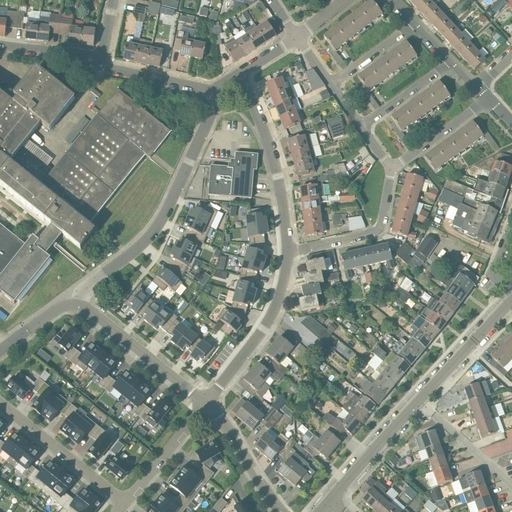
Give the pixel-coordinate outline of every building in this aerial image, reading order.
[(177,9),(178,2),(168,0),(162,0),(161,5),(177,9)] [(234,0),(231,15),(259,0),(234,0)] [(417,9),(426,0),(408,0),(417,9)] [(425,18),(435,8),(427,0),(426,0),(417,9),(425,18)] [(348,19),(359,33),(383,15),(372,1),(348,19)] [(157,16),(160,6),(150,3),(147,14),(157,16)] [(262,13),(266,10),(261,3),(257,5),(262,13)] [(143,24),(146,8),(135,6),(133,14),(139,15),(137,23),(143,24)] [(433,27),(444,17),(435,8),(425,18),(433,27)] [(247,23),(252,19),(246,11),(241,15),(247,23)] [(0,37),(5,38),(6,28),(16,29),(17,13),(8,12),(7,15),(0,14),(0,37)] [(31,12),(28,19),(25,40),(37,41),(39,20),(39,18),(40,12),(31,12)] [(217,21),(219,13),(212,12),(211,14),(210,13),(209,19),(217,21)] [(17,13),(16,29),(23,30),(25,14),(17,13)] [(60,34),(61,22),(62,16),(51,15),(50,19),(39,18),(39,20),(37,41),(49,42),(50,35),(50,33),(60,34)] [(479,20),(483,24),(487,21),(483,16),(479,20)] [(441,36),(452,26),(444,17),(433,27),(441,36)] [(359,33),(348,19),(324,38),(330,46),(335,52),(359,33)] [(61,22),(60,34),(70,35),(69,45),(81,46),(83,32),(75,31),(76,29),(71,28),(71,23),(61,22)] [(230,33),(234,30),(229,22),(225,25),(230,33)] [(258,30),(266,43),(277,37),(268,23),(258,30)] [(249,38),(256,50),(266,43),(258,30),(254,24),(243,31),(248,39),(249,38)] [(450,45),(460,35),(452,26),(441,36),(450,45)] [(83,32),(81,46),(94,47),(95,31),(90,30),(90,33),(83,32)] [(237,43),(245,57),(256,50),(249,38),(248,39),(243,31),(233,38),(234,39),(237,43)] [(191,57),(194,43),(196,37),(184,35),(178,33),(174,50),(181,51),(180,55),(191,57)] [(458,53),(469,43),(460,35),(450,45),(458,53)] [(505,41),(501,36),(496,40),(501,45),(505,41)] [(136,63),(140,40),(133,38),(132,46),(127,45),(123,60),(136,63)] [(245,57),(237,43),(234,39),(227,43),(229,46),(225,48),(226,50),(235,63),(245,57)] [(152,43),(140,40),(136,63),(147,65),(150,52),(152,43)] [(194,43),(191,57),(203,60),(206,46),(194,43)] [(382,60),(392,75),(417,57),(407,43),(382,60)] [(466,62),(477,52),(469,43),(458,53),(466,62)] [(346,67),(335,52),(330,46),(326,49),(342,70),(346,67)] [(150,52),(147,65),(160,68),(163,52),(158,51),(158,53),(150,52)] [(486,61),(477,52),(466,62),(475,71),(486,61)] [(392,75),(382,60),(358,78),(364,87),(368,92),(392,75)] [(303,69),(300,62),(295,65),(298,71),(303,69)] [(33,237),(26,246),(0,224),(0,292),(2,294),(2,295),(14,305),(17,301),(19,302),(50,265),(48,263),(51,259),(46,256),(63,235),(81,250),(95,232),(88,227),(145,156),(150,159),(171,133),(118,91),(101,113),(94,108),(91,111),(98,116),(46,181),(40,176),(48,167),(23,147),(41,124),(50,131),(64,113),(75,101),(65,93),(37,70),(14,98),(17,100),(14,105),(0,93),(0,127),(0,184),(51,226),(44,235),(42,233),(40,236),(42,238),(39,242),(33,237)] [(313,92),(325,87),(313,70),(305,73),(313,92)] [(266,85),(271,97),(286,91),(281,79),(266,85)] [(415,101),(425,115),(450,97),(440,83),(415,101)] [(293,87),(286,91),(271,97),(276,108),(291,102),(298,98),(293,87)] [(368,92),(364,87),(360,90),(375,111),(379,108),(368,92)] [(101,96),(93,89),(91,93),(99,99),(101,96)] [(327,91),(319,94),(323,102),(330,98),(327,91)] [(425,115),(415,101),(391,118),(398,127),(402,132),(425,115)] [(291,102),(276,108),(280,119),(295,113),(291,102)] [(295,113),(280,119),(285,130),(300,124),(295,113)] [(332,140),(344,136),(342,130),(343,130),(343,128),(341,123),(328,127),(332,140)] [(449,140),(459,155),(483,137),(480,132),(473,123),(449,140)] [(402,132),(398,127),(394,130),(409,151),(413,148),(402,132)] [(480,132),(483,137),(495,153),(499,150),(484,129),(480,132)] [(289,141),(292,154),(313,148),(310,135),(303,138),(299,139),(298,135),(287,137),(289,141)] [(459,155),(449,140),(424,158),(434,172),(459,155)] [(313,148),(292,154),(295,165),(311,161),(316,159),(313,148)] [(235,165),(229,164),(228,168),(211,167),(209,196),(251,199),(254,171),(257,171),(258,156),(236,154),(235,165)] [(511,158),(503,155),(478,166),(477,169),(492,174),(509,179),(511,170),(511,158)] [(311,161),(295,165),(298,177),(314,173),(311,161)] [(327,177),(341,174),(347,173),(344,164),(333,167),(334,170),(326,172),(327,177)] [(300,188),(302,200),(324,198),(323,183),(337,181),(336,179),(348,177),(347,173),(327,177),(311,180),(311,187),(300,188)] [(509,179),(492,174),(488,184),(505,191),(507,186),(509,186),(511,181),(509,180),(509,179)] [(408,176),(404,188),(420,192),(423,180),(408,176)] [(429,194),(436,197),(439,192),(429,180),(426,183),(431,189),(429,194)] [(507,192),(505,191),(488,184),(475,180),(471,191),(446,180),(443,190),(463,198),(500,214),(507,192)] [(420,192),(404,188),(401,199),(417,203),(420,192)] [(355,199),(354,194),(329,197),(330,202),(355,199)] [(434,203),(436,197),(429,194),(427,199),(434,203)] [(319,204),(327,203),(326,197),(324,198),(302,200),(303,213),(319,211),(319,204)] [(500,214),(463,198),(460,205),(470,209),(465,220),(492,233),(495,227),(492,226),(495,220),(497,221),(500,214)] [(417,203),(401,199),(398,211),(414,215),(417,203)] [(188,218),(211,228),(218,212),(199,204),(195,212),(191,211),(188,218)] [(261,215),(251,216),(250,210),(245,211),(247,228),(267,226),(266,218),(262,218),(261,215)] [(319,211),(303,213),(305,225),(321,223),(319,211)] [(414,215),(398,211),(395,222),(410,226),(414,215)] [(419,216),(426,220),(429,214),(421,211),(419,216)] [(424,225),(426,220),(419,216),(417,221),(424,225)] [(492,233),(465,220),(457,217),(452,226),(469,233),(468,236),(485,243),(488,244),(493,233),(492,233)] [(199,242),(203,244),(211,228),(188,218),(185,225),(189,227),(187,230),(196,234),(194,239),(199,242)] [(350,233),(366,229),(362,218),(347,221),(350,233)] [(410,226),(395,222),(392,234),(415,241),(417,235),(408,233),(410,226)] [(321,223),(305,225),(307,237),(323,235),(321,223)] [(268,234),(267,226),(247,228),(249,244),(255,245),(265,246),(264,237),(264,234),(268,234)] [(194,239),(185,235),(182,240),(181,244),(177,242),(174,249),(192,257),(199,242),(194,239)] [(416,251),(427,259),(438,244),(427,236),(416,251)] [(407,265),(415,253),(405,243),(395,254),(407,265)] [(266,257),(262,256),(263,253),(253,250),(255,245),(249,244),(245,260),(264,265),(266,257)] [(376,248),(380,263),(386,262),(388,270),(394,269),(388,245),(376,248)] [(365,251),(368,266),(380,263),(376,248),(365,251)] [(179,272),(184,275),(187,267),(192,269),(196,259),(192,257),(174,249),(170,256),(174,258),(173,261),(182,265),(179,272)] [(353,253),(357,269),(368,266),(365,251),(353,253)] [(357,269),(353,253),(341,256),(346,280),(352,279),(350,270),(357,269)] [(306,264),(308,276),(322,273),(326,272),(323,260),(322,254),(307,257),(308,264),(306,264)] [(417,272),(424,264),(414,256),(409,266),(417,272)] [(247,272),(257,275),(258,272),(262,273),(264,265),(245,260),(240,276),(245,278),(247,272)] [(479,280),(461,266),(456,273),(474,286),(479,280)] [(179,272),(175,278),(167,271),(165,274),(161,271),(157,277),(168,286),(176,293),(183,284),(179,281),(184,275),(179,272)] [(212,278),(221,280),(223,273),(216,272),(212,278)] [(322,273),(308,276),(304,277),(306,288),(319,285),(325,284),(322,273)] [(452,279),(447,275),(444,278),(468,295),(470,291),(471,291),(473,288),(474,286),(456,273),(452,279)] [(328,282),(339,280),(338,274),(327,276),(328,282)] [(244,283),(245,278),(240,276),(235,293),(254,298),(257,290),(253,289),(253,286),(244,283)] [(163,292),(168,286),(157,277),(152,283),(163,292)] [(207,282),(201,277),(197,282),(203,287),(207,282)] [(468,295),(444,278),(441,283),(447,288),(444,292),(447,294),(461,304),(462,304),(464,301),(464,300),(468,295)] [(334,293),(342,291),(340,283),(332,285),(334,293)] [(319,285),(306,288),(301,289),(304,300),(317,297),(322,296),(319,285)] [(146,304),(149,299),(151,297),(139,288),(128,302),(133,306),(130,310),(137,315),(138,313),(146,304)] [(404,304),(410,297),(399,288),(395,297),(404,304)] [(238,305),(247,308),(248,305),(252,306),(254,298),(235,293),(231,308),(236,311),(238,305)] [(461,304),(447,294),(441,302),(439,300),(440,299),(436,296),(434,300),(453,314),(457,309),(458,309),(459,307),(459,306),(461,304)] [(317,297),(304,300),(299,301),(302,313),(319,309),(317,297)] [(145,318),(144,320),(150,325),(162,310),(149,299),(146,304),(150,307),(144,315),(146,317),(145,318)] [(453,314),(434,300),(427,309),(446,324),(447,322),(448,322),(450,320),(450,319),(453,314)] [(156,330),(159,327),(161,329),(168,321),(172,325),(176,321),(178,318),(164,308),(162,310),(150,325),(156,330)] [(240,322),(232,315),(236,311),(231,308),(228,312),(224,309),(217,318),(225,324),(233,331),(236,334),(241,327),(238,324),(240,322)] [(446,324),(427,309),(422,316),(428,321),(427,323),(439,333),(446,324)] [(305,328),(313,319),(309,315),(301,324),(305,328)] [(327,319),(322,315),(317,321),(322,324),(327,319)] [(318,322),(313,319),(305,328),(310,332),(318,322)] [(219,320),(215,325),(220,329),(224,324),(219,320)] [(173,339),(171,342),(177,347),(189,331),(176,321),(172,325),(166,333),(173,339)] [(315,336),(323,326),(318,322),(310,332),(315,336)] [(439,333),(427,323),(422,330),(419,328),(421,326),(416,322),(413,327),(432,342),(439,333)] [(337,327),(332,323),(327,330),(332,334),(337,327)] [(351,326),(348,330),(353,335),(358,329),(352,325),(351,326)] [(319,340),(327,330),(323,326),(315,336),(319,340)] [(432,342),(413,327),(410,329),(413,331),(408,337),(413,340),(425,351),(432,342)] [(186,349),(192,354),(193,354),(203,342),(198,338),(201,335),(192,328),(189,331),(177,347),(183,352),(186,349)] [(68,353),(64,357),(70,362),(78,352),(72,348),(81,337),(72,329),(65,338),(60,334),(55,341),(59,344),(59,345),(68,353)] [(327,330),(319,340),(324,344),(332,334),(327,330)] [(280,337),(273,346),(286,357),(294,349),(293,348),(297,344),(292,340),(288,344),(280,337)] [(326,344),(332,348),(338,341),(332,337),(326,344)] [(425,351),(413,340),(407,347),(404,345),(406,343),(401,339),(399,342),(418,359),(425,351)] [(192,354),(190,357),(196,363),(199,359),(204,363),(215,349),(204,340),(203,342),(193,354),(192,354)] [(511,341),(510,340),(502,349),(511,357),(511,341)] [(418,359),(399,342),(392,350),(393,352),(411,367),(418,359)] [(87,368),(100,351),(92,345),(83,356),(78,352),(70,362),(83,373),(87,368)] [(319,350),(328,358),(332,353),(323,345),(319,350)] [(286,357),(273,346),(266,355),(274,361),(270,366),(283,377),(287,371),(280,365),(286,357)] [(511,359),(511,357),(502,349),(492,359),(499,365),(495,369),(504,377),(508,373),(504,369),(511,359)] [(51,359),(41,350),(35,357),(46,365),(51,359)] [(328,358),(319,350),(315,355),(324,363),(328,358)] [(95,374),(108,358),(100,351),(87,368),(95,374)] [(391,353),(383,362),(402,378),(410,368),(391,353)] [(107,376),(116,365),(108,358),(95,374),(103,380),(99,385),(104,390),(112,380),(107,376)] [(402,378),(383,362),(375,371),(378,374),(381,377),(394,387),(402,378)] [(320,368),(324,372),(328,367),(324,363),(320,368)] [(283,377),(270,366),(266,371),(258,364),(251,372),(264,384),(270,376),(277,382),(279,382),(283,377)] [(264,384),(251,372),(244,381),(252,388),(248,392),(253,397),(256,394),(261,398),(269,388),(264,384)] [(122,396),(135,379),(134,379),(126,373),(117,384),(112,380),(104,390),(110,394),(114,389),(122,396)] [(14,378),(7,388),(23,401),(30,391),(22,384),(26,380),(19,374),(15,379),(14,378)] [(394,387),(381,377),(377,382),(369,376),(366,380),(367,381),(386,397),(394,387)] [(39,379),(31,389),(37,394),(44,384),(39,379)] [(130,402),(143,386),(135,379),(122,396),(130,402)] [(386,397),(367,381),(360,390),(366,396),(378,406),(386,397)] [(42,398),(32,409),(41,416),(58,395),(44,384),(37,394),(42,398)] [(464,390),(469,404),(483,399),(478,385),(464,390)] [(142,404),(151,393),(143,386),(130,402),(137,408),(133,413),(139,418),(147,408),(142,404)] [(251,396),(246,391),(242,395),(247,399),(251,396)] [(351,393),(346,398),(369,417),(374,412),(376,410),(375,410),(377,408),(365,398),(362,395),(358,399),(351,393)] [(58,395),(41,416),(42,416),(50,423),(59,412),(64,416),(72,406),(58,395)] [(369,417),(346,398),(344,399),(348,403),(342,409),(343,410),(362,426),(364,424),(366,422),(365,422),(369,417)] [(483,399),(469,404),(473,415),(487,410),(483,399)] [(236,417),(244,424),(256,410),(247,403),(242,400),(232,412),(236,416),(236,417)] [(164,417),(170,409),(161,401),(152,412),(147,408),(139,418),(154,430),(158,424),(163,428),(168,421),(164,417)] [(311,410),(316,404),(312,401),(307,407),(311,410)] [(69,420),(60,431),(69,438),(83,421),(74,415),(78,411),(72,406),(64,416),(69,420)] [(495,407),(487,410),(473,415),(478,426),(492,421),(499,419),(495,407)] [(256,410),(244,424),(253,431),(260,423),(264,427),(277,412),(272,408),(264,418),(256,410)] [(362,426),(343,410),(330,426),(336,432),(341,435),(345,431),(353,437),(359,430),(361,428),(360,428),(362,426)] [(281,416),(277,412),(264,427),(269,431),(273,426),(281,416)] [(83,421),(69,438),(78,445),(87,434),(92,438),(100,428),(86,417),(83,421)] [(492,421),(478,426),(482,439),(496,434),(492,421)] [(336,432),(330,426),(327,423),(323,428),(327,432),(320,440),(333,452),(341,443),(332,436),(336,432)] [(137,433),(145,438),(149,433),(141,427),(137,433)] [(97,442),(88,454),(98,461),(115,440),(100,428),(92,438),(97,442)] [(426,451),(440,446),(435,432),(415,439),(420,453),(426,451)] [(263,455),(274,442),(266,434),(254,448),(263,455)] [(274,442),(263,455),(272,462),(278,454),(283,458),(291,448),(296,443),(291,439),(289,441),(281,434),(274,442)] [(1,442),(0,442),(0,454),(3,451),(10,457),(23,441),(15,435),(6,446),(1,442)] [(333,452),(320,440),(315,436),(303,449),(314,458),(318,453),(326,460),(333,452)] [(10,457),(6,462),(15,469),(19,464),(32,448),(23,441),(10,457)] [(124,447),(118,442),(110,452),(116,457),(124,447)] [(214,444),(196,454),(202,464),(211,459),(214,464),(222,460),(219,455),(220,454),(214,444)] [(440,446),(426,451),(430,462),(444,457),(440,446)] [(15,469),(22,475),(28,480),(36,470),(30,466),(39,455),(32,448),(19,464),(15,469)] [(296,452),(291,448),(283,458),(288,462),(278,473),(287,480),(302,462),(303,462),(294,455),(296,452)] [(444,457),(430,462),(434,473),(448,468),(444,457)] [(113,458),(106,468),(122,481),(129,471),(128,471),(132,466),(126,460),(122,465),(113,458)] [(394,466),(398,462),(393,458),(389,462),(394,466)] [(399,468),(406,466),(404,460),(397,463),(399,468)] [(302,462),(287,480),(295,488),(302,479),(307,483),(315,474),(310,469),(310,466),(304,462),(303,463),(302,462)] [(36,470),(28,480),(33,484),(34,484),(41,490),(58,469),(50,463),(41,474),(36,470)] [(200,472),(210,480),(214,475),(204,467),(200,472)] [(448,468),(434,473),(438,487),(452,482),(448,468)] [(58,469),(41,490),(50,497),(66,476),(58,469)] [(210,480),(200,472),(195,478),(184,469),(177,477),(194,491),(201,483),(205,486),(210,480)] [(470,488),(471,491),(485,486),(480,472),(458,480),(462,491),(470,488)] [(66,476),(50,497),(57,503),(62,508),(70,498),(65,494),(74,483),(66,476)] [(194,491),(177,477),(170,486),(181,495),(177,500),(187,508),(198,494),(194,491)] [(362,500),(373,510),(387,495),(384,493),(387,491),(378,483),(376,485),(371,480),(361,491),(366,496),(362,500)] [(485,486),(471,491),(463,494),(467,505),(475,502),(489,497),(485,486)] [(400,499),(406,506),(418,494),(412,487),(400,499)] [(70,498),(62,508),(67,511),(80,511),(92,497),(84,490),(75,502),(70,498)] [(387,495),(373,510),(374,511),(386,511),(391,507),(389,505),(393,501),(387,495)] [(173,505),(162,496),(155,505),(164,511),(183,511),(187,508),(177,500),(173,505)] [(92,497),(80,511),(95,511),(101,504),(92,497)] [(489,497),(475,502),(478,511),(482,511),(493,508),(489,497)] [(216,511),(220,511),(227,504),(221,500),(214,509),(216,511)] [(432,511),(433,511),(437,508),(433,505),(429,501),(425,505),(432,511)] [(433,505),(437,508),(441,511),(443,511),(449,510),(445,501),(433,505)] [(251,511),(246,503),(235,509),(236,511),(251,511)]
